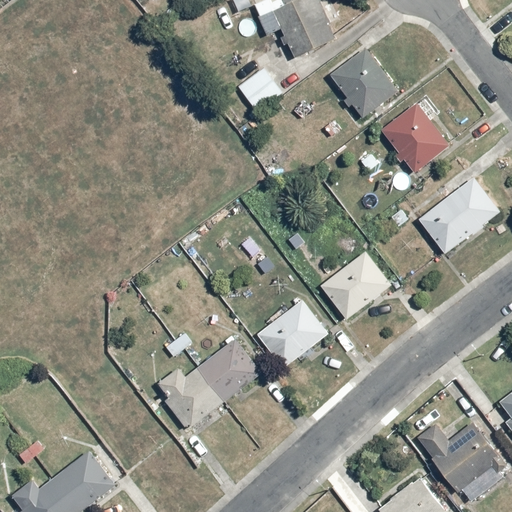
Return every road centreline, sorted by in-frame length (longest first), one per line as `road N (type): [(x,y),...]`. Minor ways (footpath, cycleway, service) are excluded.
road 1 (residential): [(247,511),(416,358),(511,285)]
road 2 (residential): [(431,0),(511,93)]
